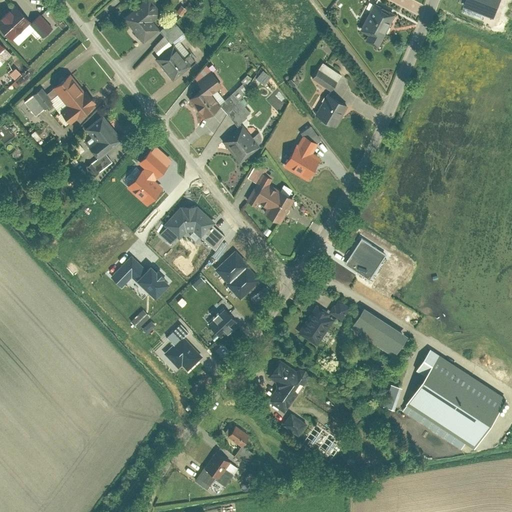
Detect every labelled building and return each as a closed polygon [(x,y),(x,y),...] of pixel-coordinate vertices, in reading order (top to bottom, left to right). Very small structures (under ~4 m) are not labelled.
[(154,0),(145,0),(125,15),(145,41),(162,28),(155,19),(164,13),(154,0)] [(500,0),(466,0),(464,7),(493,19),(500,0)] [(398,12),(376,1),(362,29),(369,33),(366,39),(380,46),(398,12)] [(18,4),(0,20),(0,24),(12,38),(32,20),(18,4)] [(44,36),(54,27),(41,13),(31,22),(44,36)] [(193,63),(175,41),(155,57),(174,79),(193,63)] [(21,72),(12,64),(6,71),(15,79),(21,72)] [(320,69),(314,78),(333,90),(339,81),(320,69)] [(186,90),(204,117),(222,105),(221,102),(212,93),(225,84),(215,70),(186,90)] [(262,70),(256,78),(264,84),(270,76),(262,70)] [(72,122),(98,101),(74,72),(54,88),(58,93),(68,105),(62,110),(72,122)] [(245,81),(221,102),(222,105),(239,124),(253,113),(240,98),(251,88),(245,81)] [(43,86),(26,99),(38,115),(55,102),(52,98),(48,92),(43,86)] [(58,93),(54,88),(48,92),(52,98),(58,93)] [(349,104),(329,94),(318,115),(338,125),(349,104)] [(124,139),(104,113),(87,126),(97,139),(90,145),(100,158),(107,152),(124,139)] [(244,123),(223,140),(241,162),(262,145),(244,123)] [(318,155),(298,144),(287,166),(307,176),(318,155)] [(169,163),(152,148),(139,163),(144,168),(127,186),(146,203),(161,187),(153,180),(169,163)] [(85,158),(91,163),(96,157),(91,152),(85,158)] [(88,167),(95,175),(114,160),(107,152),(100,158),(88,167)] [(258,161),(249,175),(258,181),(267,166),(258,161)] [(120,181),(126,186),(136,174),(131,169),(120,181)] [(264,172),(248,199),(258,205),(260,202),(268,206),(265,212),(281,222),(296,197),(271,182),(274,177),(264,172)] [(181,205),(164,225),(180,238),(186,230),(193,230),(201,238),(215,221),(195,204),(181,205)] [(216,247),(216,237),(208,237),(208,247),(216,247)] [(367,267),(372,270),(384,253),(364,240),(359,247),(372,255),(367,263),(363,268),(359,265),(357,269),(363,273),(367,267)] [(248,265),(234,251),(216,268),(229,282),(246,267),(248,265)] [(131,255),(111,275),(121,285),(131,275),(135,279),(145,268),(131,255)] [(167,283),(150,266),(136,280),(153,297),(167,283)] [(260,281),(246,267),(229,282),(228,284),(241,298),(260,281)] [(132,276),(125,282),(143,301),(150,295),(132,276)] [(262,288),(250,297),(254,302),(266,293),(262,288)] [(335,303),(332,308),(343,315),(350,303),(340,298),(337,304),(335,303)] [(328,310),(315,302),(298,332),(319,344),(333,318),(326,314),(328,310)] [(237,321),(223,307),(206,324),(219,338),(237,321)] [(362,308),(350,329),(395,356),(408,335),(362,308)] [(142,309),(130,320),(138,328),(150,317),(142,309)] [(201,356),(182,336),(165,353),(178,366),(181,363),(187,369),(201,356)] [(505,399),(428,349),(414,371),(423,377),(404,405),(472,449),(505,399)] [(269,399),(286,411),(300,392),(295,389),(302,381),(305,381),(308,378),(309,374),(307,369),(300,367),(298,369),(281,357),(270,375),(280,381),(280,386),(269,399)] [(383,406),(394,409),(401,387),(390,384),(383,406)] [(284,425),(300,436),(309,423),(293,412),(284,425)] [(229,435),(243,445),(244,444),(251,434),(237,424),(229,435)] [(256,453),(244,444),(243,445),(236,455),(237,455),(248,464),(256,453)] [(233,460),(237,455),(236,455),(224,446),(221,451),(233,460)] [(220,477),(233,460),(221,451),(218,449),(206,466),(220,477)]
